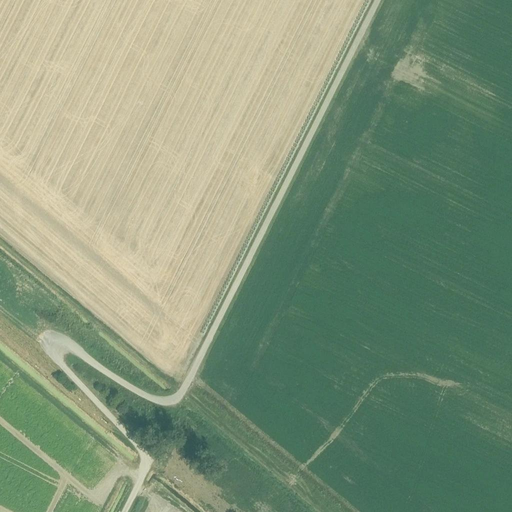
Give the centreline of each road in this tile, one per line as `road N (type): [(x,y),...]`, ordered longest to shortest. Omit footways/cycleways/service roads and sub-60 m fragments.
road 1 (unclassified): [(125,511),(143,477),(144,455),(51,355),(48,342),(58,339),(147,396),(176,399),(377,0)]
road 2 (track): [(176,399),(279,511)]
